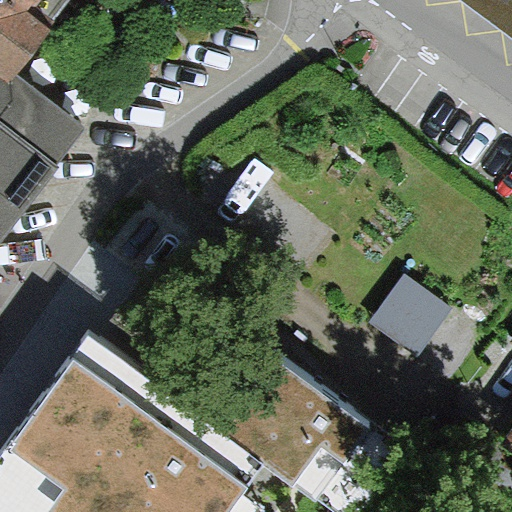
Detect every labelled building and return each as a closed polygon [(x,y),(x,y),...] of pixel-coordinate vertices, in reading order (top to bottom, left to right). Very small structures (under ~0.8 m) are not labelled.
[(0,0),(0,238),(53,171),(48,167),(81,125),(18,76),(55,29),(50,25),(69,0),(0,0)] [(511,0),(469,0),(511,32),(511,0)] [(405,275),(371,323),(415,354),(449,307),(405,275)] [(264,464),(88,337),(0,458),(0,511),(260,511),(262,510),(241,495),(248,486),(264,464)] [(511,341),(509,346),(511,348),(511,418),(499,435),(511,444),(511,341)] [(361,511),(409,447),(268,344),(212,419),(338,511),(361,511)]
